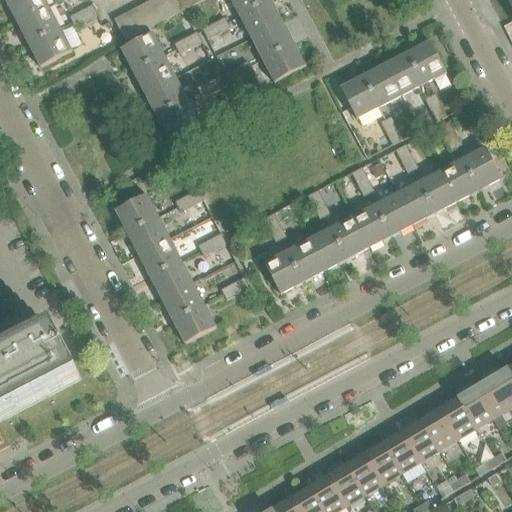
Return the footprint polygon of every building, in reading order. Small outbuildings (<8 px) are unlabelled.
[(49,9),(44,0),(11,0),(6,3),(18,25),(49,9)] [(156,0),(146,5),(157,27),(167,21),(156,0)] [(169,0),(156,0),(167,21),(178,16),(169,0)] [(182,0),(169,0),(178,16),(188,10),(182,0)] [(196,0),(182,0),(188,10),(199,5),(196,0)] [(270,0),(231,0),(241,18),(271,2),(270,0)] [(241,18),(252,40),(283,24),(271,2),(241,18)] [(146,5),(136,11),(147,32),(157,27),(146,5)] [(98,18),(93,7),(82,13),(88,23),(98,18)] [(61,31),(49,9),(18,25),(29,47),(61,31)] [(125,16),(136,38),(147,32),(136,11),(125,16)] [(88,23),(82,13),(72,19),(76,29),(88,23)] [(115,22),(126,43),(136,38),(125,16),(115,22)] [(214,26),(219,36),(230,30),(225,20),(214,26)] [(252,40),(264,63),(295,47),(283,24),(252,40)] [(219,36),(214,26),(203,32),(208,42),(219,36)] [(61,31),(29,47),(41,69),(72,53),(61,31)] [(186,41),(191,51),(202,45),(197,35),(186,41)] [(134,74),(165,58),(153,36),(122,52),(134,74)] [(191,51),(186,41),(175,47),(181,56),(191,51)] [(424,87),(447,75),(431,44),(408,56),(424,87)] [(295,47),(264,63),(275,85),(306,69),(295,47)] [(402,98),(424,87),(408,56),(386,67),(402,98)] [(165,58),(134,74),(145,96),(176,80),(165,58)] [(237,70),(243,80),(254,74),(248,64),(237,70)] [(380,109),(402,98),(386,67),(364,79),(380,109)] [(243,80),(237,70),(227,76),(231,85),(243,80)] [(210,85),(215,94),(225,89),(220,79),(210,85)] [(380,109),(364,79),(341,91),(357,121),(380,109)] [(188,102),(176,80),(145,96),(157,118),(188,102)] [(215,94),(210,85),(199,90),(204,100),(215,94)] [(432,113),(442,107),(436,97),(426,102),(432,113)] [(188,102),(157,118),(169,141),(200,124),(188,102)] [(442,107),(432,113),(438,123),(448,118),(442,107)] [(388,135),(398,130),(392,119),(382,124),(388,135)] [(446,141),(456,135),(451,125),(441,130),(446,141)] [(398,130),(388,135),(394,146),(403,141),(398,130)] [(456,135),(446,141),(451,152),(462,146),(456,135)] [(402,163),(412,158),(406,147),(397,152),(402,163)] [(464,162),(480,193),(502,181),(486,150),(464,162)] [(412,158),(402,163),(408,174),(418,169),(412,158)] [(464,162),(442,173),(458,204),(480,193),(464,162)] [(385,176),(380,167),(371,172),(376,180),(385,176)] [(363,169),(353,175),(359,186),(369,180),(363,169)] [(442,173),(420,185),(436,216),(458,204),(442,173)] [(369,180),(359,186),(364,197),(375,191),(369,180)] [(420,185),(398,196),(414,227),(436,216),(420,185)] [(188,198),(193,209),(205,203),(199,193),(188,198)] [(319,193),(309,198),(315,209),(325,203),(319,193)] [(398,196),(376,208),(392,239),(414,227),(398,196)] [(128,235),(159,219),(147,197),(116,213),(128,235)] [(193,209),(188,198),(177,204),(182,214),(193,209)] [(325,203),(315,209),(320,220),(331,214),(325,203)] [(376,208),(354,219),(370,251),(392,239),(376,208)] [(276,215),(265,221),(271,232),(282,226),(276,215)] [(171,241),(159,219),(128,235),(139,257),(171,241)] [(354,219),(331,231),(348,262),(370,251),(354,219)] [(282,226),(271,232),(277,243),(287,237),(282,226)] [(331,231),(309,243),(326,274),(348,262),(331,231)] [(210,242),(216,252),(227,247),(222,236),(210,242)] [(182,264),(171,241),(139,257),(151,280),(182,264)] [(216,252),(210,242),(199,247),(204,258),(216,252)] [(309,243),(287,254),(303,285),(326,274),(309,243)] [(303,285),(287,254),(265,266),(281,297),(303,285)] [(194,286),(182,264),(151,280),(163,302),(194,286)] [(233,286),(239,296),(250,291),(244,280),(233,286)] [(205,308),(194,286),(163,302),(174,324),(205,308)] [(239,296),(233,286),(222,292),(228,302),(239,296)] [(205,308),(174,324),(186,346),(217,330),(205,308)] [(54,331),(0,359),(0,448),(6,445),(0,432),(0,422),(80,381),(78,376),(79,376),(58,336),(57,336),(54,331)] [(511,380),(507,371),(478,389),(459,400),(477,431),(493,422),(501,417),(511,410),(511,380)] [(459,442),(477,431),(459,400),(440,411),(459,442)] [(440,454),(459,442),(440,411),(422,423),(440,454)] [(508,427),(501,417),(496,420),(493,422),(499,432),(508,427)] [(421,465),(440,454),(422,423),(403,434),(421,465)] [(403,476),(421,465),(403,434),(384,445),(403,476)] [(403,476),(384,445),(366,456),(384,487),(403,476)] [(494,460),(498,468),(507,462),(503,455),(494,460)] [(365,498),(384,487),(366,456),(347,467),(365,498)] [(498,468),(494,460),(486,466),(490,473),(498,468)] [(347,510),(365,498),(347,467),(328,479),(347,510)] [(497,476),(488,481),(492,488),(501,483),(497,476)] [(458,482),(462,489),(470,484),(466,477),(458,482)] [(311,489),(324,511),(342,511),(347,510),(328,479),(311,489)] [(453,495),(449,488),(446,482),(440,486),(447,498),(453,495)] [(462,489),(458,482),(449,488),(453,495),(462,489)] [(292,501),(298,511),(324,511),(311,489),(292,501)] [(462,496),(466,503),(475,498),(471,491),(462,496)] [(466,503),(462,496),(454,501),(458,508),(466,503)] [(298,511),(292,501),(272,511),(298,511)] [(429,511),(435,509),(433,507),(430,502),(422,507),(424,511),(429,511)]
